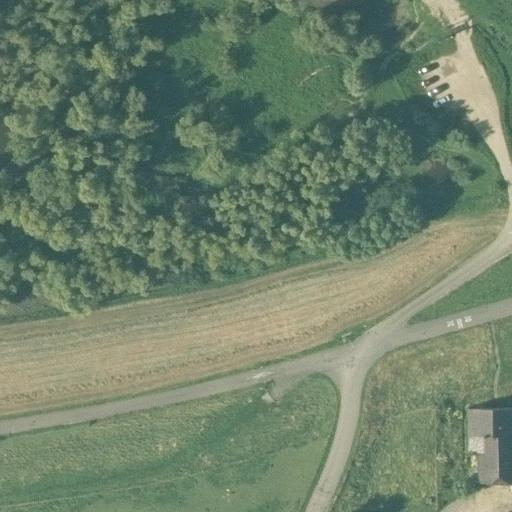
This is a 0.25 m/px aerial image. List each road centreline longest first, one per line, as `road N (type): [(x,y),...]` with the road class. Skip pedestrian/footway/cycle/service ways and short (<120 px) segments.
road 1 (unclassified): [(363,347),(511,239)]
road 2 (unclassified): [(314,511),(339,459),(363,347)]
road 3 (unclassified): [(363,347),(511,305)]
road 4 (track): [(497,132),(445,0)]
